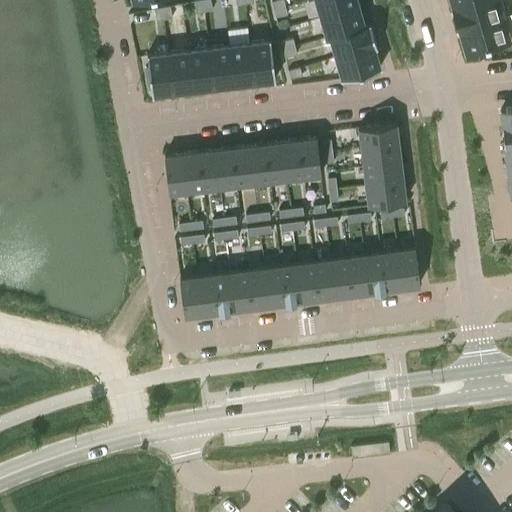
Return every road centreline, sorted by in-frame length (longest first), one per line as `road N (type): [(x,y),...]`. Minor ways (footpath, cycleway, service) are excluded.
road 1 (residential): [(475,303),(173,339),(161,316),(126,124)]
road 2 (residential): [(182,425),(190,473),(204,481),(411,459),(428,463),(476,511)]
road 3 (residential): [(441,88),(126,124)]
road 4 (residential): [(441,88),(475,303)]
road 5 (residential): [(137,432),(122,384),(100,358),(0,322)]
road 6 (tertiary): [(482,371),(347,392),(314,406)]
road 7 (tertiary): [(314,406),(349,411),(485,394)]
road 8 (tertiary): [(137,432),(0,479)]
road 9 (tertiary): [(314,406),(182,425)]
road 10 (residential): [(126,124),(101,0)]
